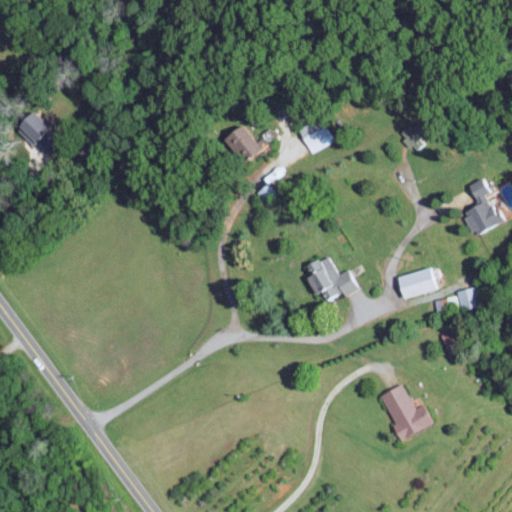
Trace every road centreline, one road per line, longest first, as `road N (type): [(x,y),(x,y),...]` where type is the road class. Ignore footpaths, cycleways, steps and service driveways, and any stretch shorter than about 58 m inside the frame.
road 1 (residential): [(88,426),(236,325),(310,326),(376,306),(398,284),(412,248),(432,235)]
road 2 (tertiary): [(153,511),(0,305)]
